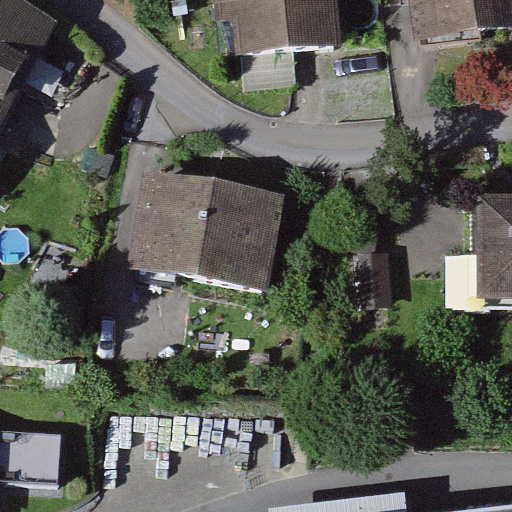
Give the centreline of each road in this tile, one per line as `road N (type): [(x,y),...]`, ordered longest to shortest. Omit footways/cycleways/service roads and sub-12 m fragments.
road 1 (residential): [(70,0),(204,108),(280,145),(356,151),(511,128)]
road 2 (residential): [(511,475),(465,470),(297,491),(242,511)]
